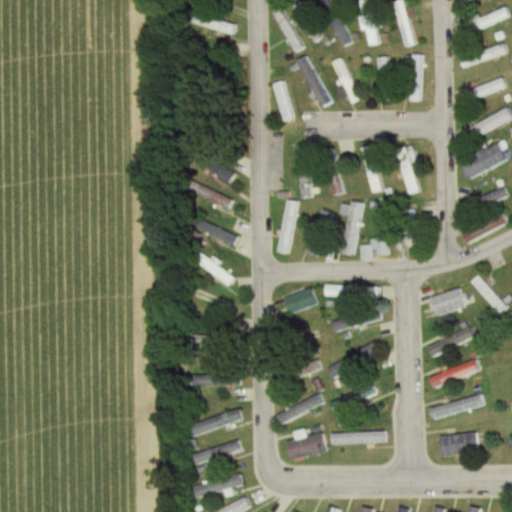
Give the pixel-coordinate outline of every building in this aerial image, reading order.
[(322,0),(320,1),(343,48),(354,43),(333,0),(322,0)] [(366,0),(359,2),(370,47),(383,44),(372,0),(366,0)] [(325,39),(305,2),(295,7),(315,44),(325,39)] [(417,45),(406,2),(396,5),(407,47),(417,45)] [(511,18),(511,17),(508,8),(485,17),(489,27),(511,18)] [(203,27),(233,35),(236,24),(206,16),(203,27)] [(474,24),(458,30),(462,39),(478,32),(474,24)] [(464,68),(510,54),(507,45),(461,59),(464,68)] [(423,101),(423,55),(410,55),(410,101),(423,101)] [(297,62),(323,109),(334,103),(307,56),(297,62)] [(377,59),(382,104),(394,103),(390,58),(377,59)] [(333,64),(345,84),(339,88),(346,100),(350,97),(356,105),(366,99),(342,59),(333,64)] [(459,95),(463,105),(509,88),(505,79),(459,95)] [(296,119),(283,82),(273,86),(287,123),(296,119)] [(461,134),(467,144),(511,119),(511,112),(510,108),(461,134)] [(509,161),(500,143),(460,163),(468,181),(509,161)] [(364,148),(372,194),(383,192),(374,146),(364,148)] [(423,192),(410,149),(399,152),(412,196),(423,192)] [(302,198),(313,198),(311,151),(300,151),(302,198)] [(210,200),(231,210),(236,200),(215,190),(210,200)] [(467,217),(511,203),(507,190),(463,204),(467,217)] [(293,253),(296,202),(285,201),(282,253),(293,253)] [(307,255),(319,259),(335,212),(323,208),(307,255)] [(362,211),(349,208),(341,254),(355,256),(362,211)] [(376,210),(376,257),(389,257),(389,210),(376,210)] [(464,236),(467,243),(509,224),(505,217),(464,236)] [(421,250),(419,219),(405,219),(407,251),(421,250)] [(238,246),(241,236),(208,224),(204,233),(238,246)] [(203,266),(233,286),(239,278),(209,257),(203,266)] [(509,308),(482,277),(473,284),(501,316),(509,308)] [(378,287),(328,287),(328,297),(378,297),(378,287)] [(192,297),(238,316),(242,307),(196,288),(192,297)] [(287,298),(293,315),(320,305),(313,288),(287,298)] [(431,299),(437,317),(467,308),(461,290),(431,299)] [(367,325),(365,316),(333,323),(335,333),(367,325)] [(477,338),(473,329),(428,349),(433,358),(477,338)] [(383,352),(376,341),(329,370),(336,381),(383,352)] [(483,371),(479,360),(430,378),(434,389),(483,371)] [(199,385),(243,385),(243,376),(199,376),(199,385)] [(379,393),(375,383),(329,403),(334,413),(379,393)] [(280,418),(285,426),(326,403),(321,395),(280,418)] [(429,408),(432,419),(486,408),(484,397),(429,408)] [(246,420),(242,410),(207,423),(211,433),(246,420)] [(332,434),(332,445),(388,444),(388,432),(332,434)] [(442,458),(482,453),(480,433),(440,439),(442,458)] [(329,453),(325,435),(287,443),(291,461),(329,453)] [(244,453),(242,443),(217,447),(219,458),(244,453)] [(199,498),(245,486),(242,475),(196,488),(199,498)] [(246,511),(253,509),(248,499),(219,511),(246,511)]
